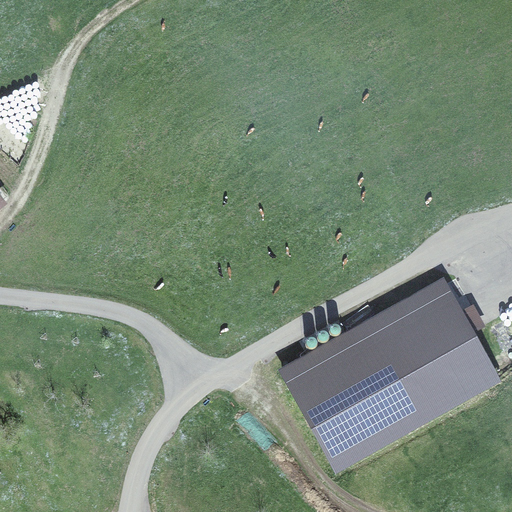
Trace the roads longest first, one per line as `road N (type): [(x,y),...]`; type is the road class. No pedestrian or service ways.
road 1 (track): [(511,218),(197,388),(157,429),(130,511)]
road 2 (track): [(0,226),(27,183),(53,81),(69,53),(138,0)]
road 3 (track): [(197,388),(159,335),(125,313),(0,295)]
road 4 (track): [(226,367),(322,483),(371,511)]
